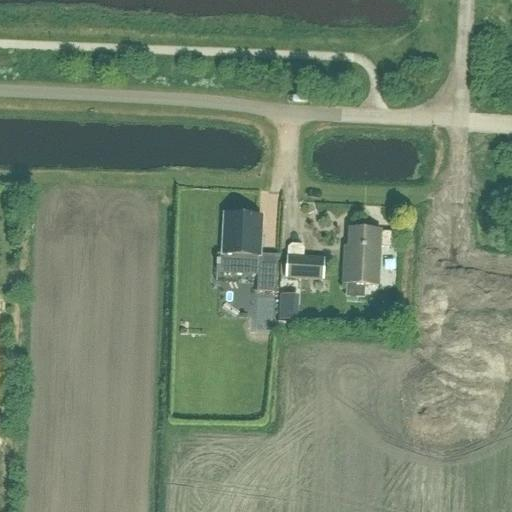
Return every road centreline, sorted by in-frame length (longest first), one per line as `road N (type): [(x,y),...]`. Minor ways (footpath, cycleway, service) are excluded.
road 1 (unclassified): [(511,127),(0,93)]
road 2 (track): [(460,123),(465,0)]
